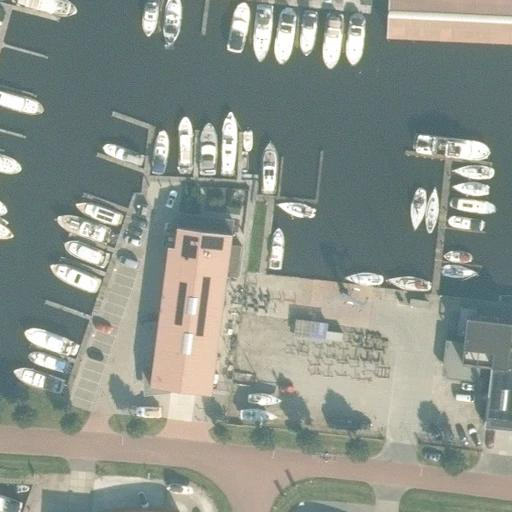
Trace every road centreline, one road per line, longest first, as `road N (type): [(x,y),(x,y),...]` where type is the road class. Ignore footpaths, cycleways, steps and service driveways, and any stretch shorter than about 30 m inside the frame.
road 1 (unclassified): [(511,491),(254,459)]
road 2 (unclassified): [(254,459),(0,441)]
